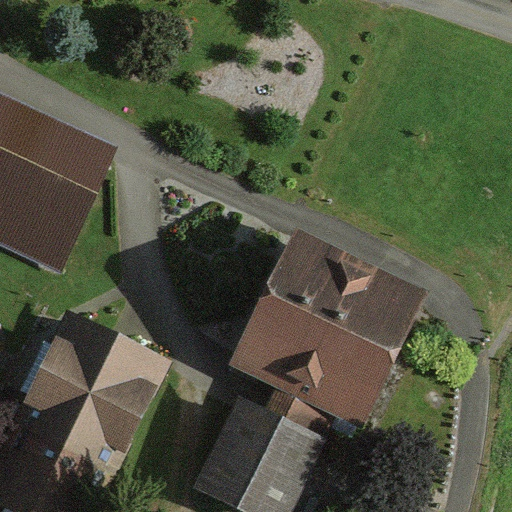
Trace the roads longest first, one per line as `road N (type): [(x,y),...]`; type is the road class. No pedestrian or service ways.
road 1 (track): [(0,76),(443,294),(467,325),(482,365)]
road 2 (track): [(482,365),(457,511)]
